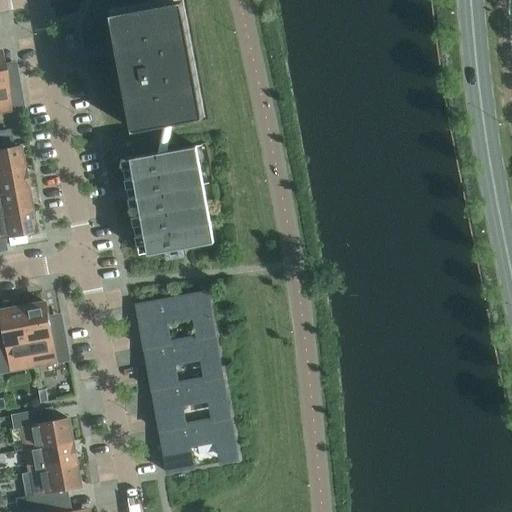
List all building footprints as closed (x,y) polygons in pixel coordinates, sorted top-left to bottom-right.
[(183,1),(112,14),(133,130),(204,117),(183,1)] [(5,78),(0,52),(0,105),(21,102),(16,76),(5,78)] [(7,131),(0,132),(0,147),(10,146),(7,131)] [(17,146),(0,148),(0,171),(21,168),(17,146)] [(148,255),(215,243),(196,146),(130,158),(148,255)] [(21,168),(0,171),(0,193),(25,189),(21,168)] [(25,189),(0,193),(0,215),(29,210),(25,189)] [(0,238),(33,232),(29,210),(0,215),(0,238)] [(171,342),(197,338),(215,335),(207,293),(137,306),(144,348),(171,343),(171,342)] [(52,330),(47,303),(23,307),(33,360),(34,360),(68,354),(63,327),(52,330)] [(0,312),(8,353),(0,354),(0,366),(10,364),(11,369),(35,365),(34,360),(33,360),(23,307),(0,312)] [(179,384),(175,364),(219,356),(215,335),(197,338),(171,342),(171,343),(144,348),(152,389),(179,384)] [(227,397),(223,375),(179,384),(152,389),(160,431),(187,426),(186,425),(183,405),(227,397)] [(48,401),(46,390),(39,391),(41,402),(48,401)] [(68,418),(40,423),(37,411),(13,416),(15,428),(23,427),(28,450),(72,441),(68,418)] [(168,473),(194,468),(190,447),(234,438),(230,417),(186,425),(187,426),(160,431),(168,473)] [(72,441),(28,450),(32,472),(76,464),(72,441)] [(41,506),(39,495),(81,487),(76,464),(32,472),(36,494),(16,498),(18,510),(30,508),(41,506)] [(31,511),(83,511),(83,510),(72,511),(57,511),(56,503),(41,506),(30,508),(31,511)]
